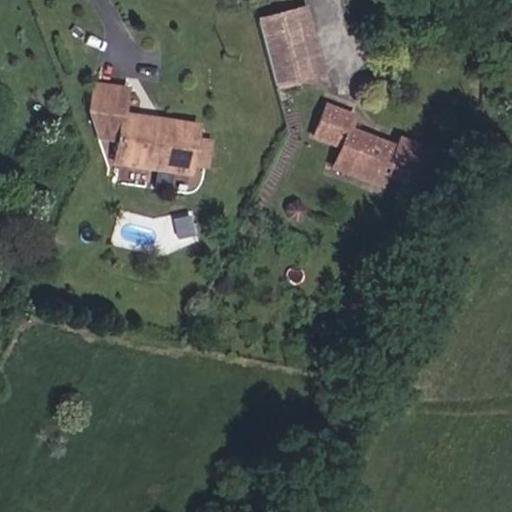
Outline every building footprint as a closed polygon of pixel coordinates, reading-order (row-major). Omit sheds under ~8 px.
[(328,70),(314,18),(267,30),(281,83),(328,70)] [(129,82),(97,76),(92,101),(101,128),(121,132),(117,151),(192,164),(198,126),(149,117),(150,110),(125,105),(129,82)] [(316,126),(346,138),(358,143),(349,167),(387,182),(395,165),(405,144),(357,125),(363,110),(326,96),(316,126)] [(405,144),(395,165),(425,176),(436,143),(411,132),(405,144)] [(358,143),(346,138),(336,162),(349,167),(358,143)]
